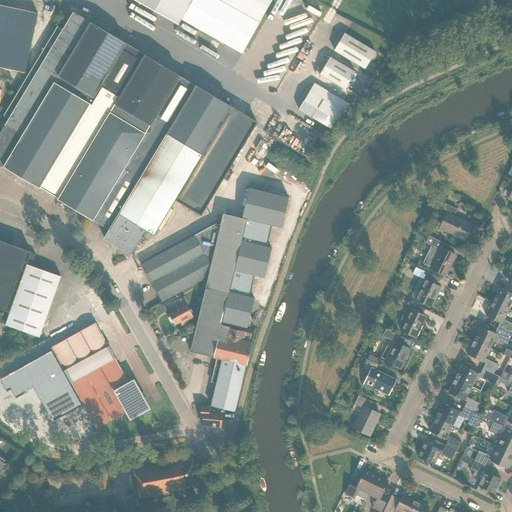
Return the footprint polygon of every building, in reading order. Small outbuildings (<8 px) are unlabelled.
[(134,0),(179,25),(182,20),(242,54),(272,0),(134,0)] [(0,67),(25,73),(38,13),(0,5),(0,67)] [(57,26),(4,116),(9,119),(7,122),(0,134),(0,164),(40,188),(41,187),(59,198),(58,199),(93,220),(109,230),(104,238),(130,254),(146,229),(154,234),(157,229),(161,231),(170,215),(173,210),(170,208),(175,199),(201,215),(257,122),(73,12),(63,30),(57,26)] [(365,69),(375,52),(344,33),(334,50),(365,69)] [(344,89),(355,72),(330,57),(320,74),(344,89)] [(359,81),(355,78),(349,87),(353,90),(359,81)] [(314,83),(309,91),(298,109),(323,124),(330,128),(350,104),(314,83)] [(294,148),(300,138),(290,132),(284,143),(294,148)] [(247,219),(222,322),(246,327),(253,298),(249,297),(254,275),(264,277),(271,248),(266,247),(271,225),(281,227),(288,198),(280,196),(278,195),(277,195),(275,195),(273,194),(271,194),(258,191),(255,190),(249,189),(242,218),(247,219)] [(463,243),(472,224),(471,225),(454,216),(457,209),(445,203),(439,215),(445,218),(439,230),(463,242),(463,243)] [(215,223),(140,264),(161,302),(208,276),(189,351),(214,357),(208,382),(216,384),(211,405),(234,411),(245,365),(246,365),(252,342),(244,341),(246,331),(229,327),(221,325),(222,322),(247,219),(242,218),(223,213),(220,225),(215,223)] [(414,238),(421,241),(424,234),(418,230),(414,238)] [(448,245),(429,236),(426,243),(432,246),(423,264),(429,267),(447,276),(447,275),(446,274),(455,257),(456,258),(456,257),(445,251),(448,245)] [(0,308),(10,312),(5,325),(39,337),(61,277),(31,266),(35,256),(30,254),(31,252),(0,240),(0,308)] [(423,271),(416,267),(413,274),(420,277),(424,279),(415,297),(432,306),(433,305),(431,305),(440,287),(441,288),(441,287),(436,285),(439,279),(423,271)] [(492,302),(509,310),(511,303),(511,294),(499,288),(492,302)] [(186,304),(182,297),(174,302),(178,309),(168,314),(174,325),(180,322),(182,325),(187,322),(186,321),(193,317),(186,304)] [(426,319),(421,316),(424,310),(408,302),(405,309),(408,310),(399,328),(417,337),(418,337),(416,336),(425,318),(426,319)] [(502,330),(511,335),(511,324),(504,320),(509,310),(492,302),(486,316),(504,325),(502,330)] [(128,384),(95,324),(54,348),(97,428),(125,412),(130,420),(149,410),(133,382),(128,384)] [(511,346),(511,335),(502,330),(499,335),(480,326),(474,340),(490,348),(495,338),(511,346)] [(409,341),(393,333),(386,329),(383,336),(393,341),(384,359),(402,368),(403,368),(401,367),(410,349),(411,350),(406,347),(409,341)] [(485,359),(490,348),(474,340),(467,354),(485,363),(483,369),(493,374),(498,365),(485,359)] [(82,405),(51,350),(0,378),(0,379),(2,383),(7,392),(14,388),(19,396),(15,397),(16,398),(23,394),(34,388),(52,422),(60,418),(82,405)] [(396,381),(396,380),(376,370),(379,364),(367,358),(362,368),(370,372),(363,386),(374,391),(375,389),(389,395),(388,395),(395,380),(396,381)] [(489,383),(493,374),(483,369),(480,374),(462,365),(455,379),(471,387),(476,377),(489,383)] [(464,407),(475,412),(479,403),(466,397),(471,387),(455,379),(448,393),(467,402),(464,407)] [(369,436),(380,414),(368,409),(372,402),(358,395),(354,404),(362,408),(353,428),(369,436)] [(470,421),(475,412),(464,407),(461,413),(443,404),(436,417),(452,425),(458,415),(470,421)] [(221,428),(222,413),(209,411),(209,406),(201,406),(200,417),(203,417),(202,426),(208,426),(221,428)] [(494,410),(489,419),(492,421),(504,427),(507,421),(511,423),(511,415),(510,419),(494,410)] [(447,436),(452,425),(436,417),(429,431),(448,440),(445,446),(456,451),(460,442),(447,436)] [(511,437),(501,432),(504,427),(492,421),(491,423),(492,423),(489,430),(502,437),(497,447),(511,454),(511,437)] [(451,460),(456,451),(445,446),(443,451),(424,442),(417,456),(434,464),(439,454),(451,460)] [(479,451),(475,460),(485,465),(488,460),(506,469),(511,457),(511,454),(497,447),(492,457),(479,451)] [(469,457),(463,455),(461,461),(466,463),(469,457)] [(0,477),(10,463),(0,456),(0,477)] [(197,484),(193,461),(184,462),(184,460),(136,469),(137,476),(135,476),(139,492),(133,493),(133,494),(125,495),(126,501),(136,500),(136,498),(140,497),(140,498),(188,488),(188,486),(197,484)] [(485,465),(475,460),(470,469),(483,475),(478,486),(494,494),(501,480),(482,471),(485,465)] [(367,494),(376,476),(364,470),(357,485),(351,482),(345,494),(354,498),(358,490),(367,494)] [(109,488),(107,475),(98,476),(100,489),(109,488)] [(388,482),(376,476),(367,494),(377,499),(372,508),(381,511),(387,500),(381,496),(388,482)] [(424,511),(428,505),(404,493),(401,500),(391,495),(383,511),(424,511)]
